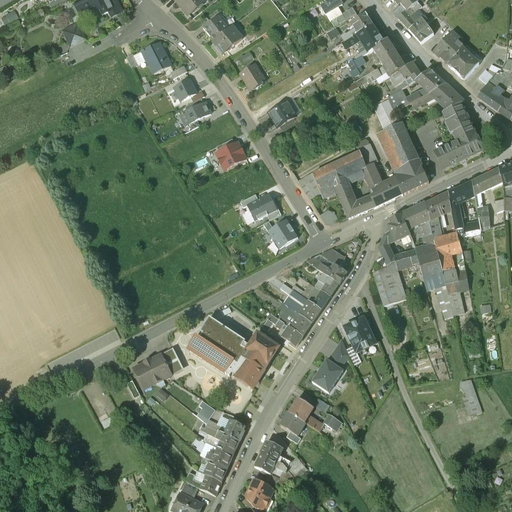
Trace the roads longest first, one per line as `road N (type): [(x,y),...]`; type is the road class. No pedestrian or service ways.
road 1 (residential): [(321,247),(0,411)]
road 2 (residential): [(219,511),(267,418),(364,266),(377,234),(372,225)]
road 3 (residential): [(321,247),(217,75),(140,0)]
road 4 (track): [(354,284),(366,295),(407,405),(462,511)]
road 5 (tertiary): [(511,130),(366,0)]
road 6 (residential): [(511,157),(372,225)]
